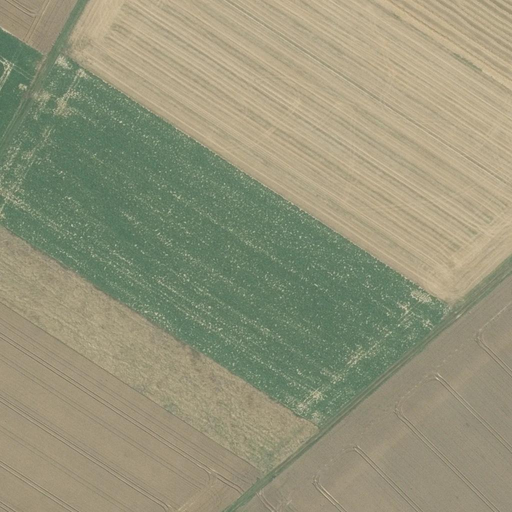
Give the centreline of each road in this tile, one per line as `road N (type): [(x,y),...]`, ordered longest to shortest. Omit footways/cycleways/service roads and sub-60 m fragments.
road 1 (track): [(511,268),(233,511)]
road 2 (track): [(84,0),(0,159)]
